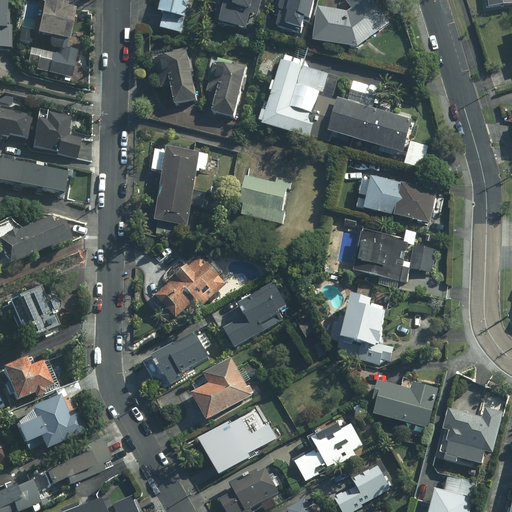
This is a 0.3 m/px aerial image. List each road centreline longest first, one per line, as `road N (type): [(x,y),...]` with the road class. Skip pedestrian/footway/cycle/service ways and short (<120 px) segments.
road 1 (residential): [(181,511),(109,371),(118,0)]
road 2 (residential): [(431,0),(483,169),(485,324),(511,359)]
